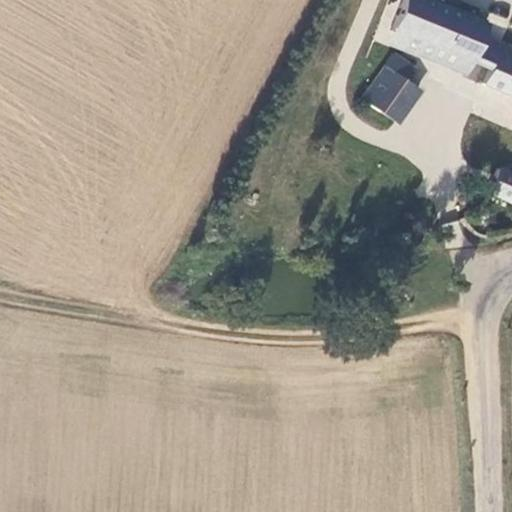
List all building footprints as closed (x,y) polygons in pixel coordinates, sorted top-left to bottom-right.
[(426,0),(404,0),(394,28),(467,62),(483,23),(426,0)] [(484,82),(511,95),(511,48),(502,44),(498,55),(494,54),(484,82)] [(363,98),(381,113),(406,79),(414,68),(396,53),(363,98)] [(420,91),(406,79),(381,113),(396,125),(420,91)] [(511,175),(498,170),(487,192),(511,202),(511,175)] [(506,218),(511,204),(511,202),(487,192),(480,207),(506,218)]
